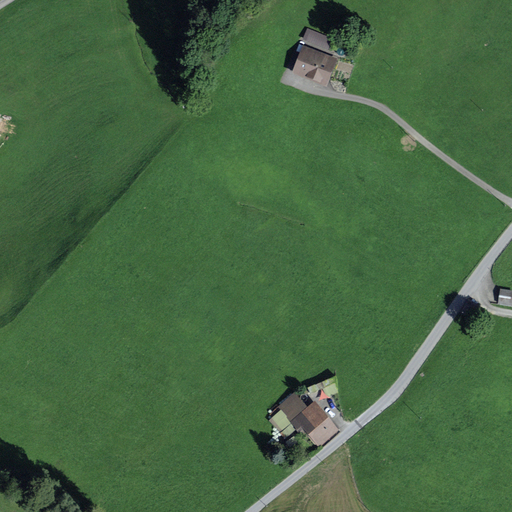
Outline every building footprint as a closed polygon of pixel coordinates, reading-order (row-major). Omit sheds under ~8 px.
[(331,40),(308,30),(304,39),(327,49),(331,40)] [(305,49),(297,71),(324,81),(332,59),(305,49)] [(511,291),(501,290),(499,303),(511,305),(511,297),(511,291)] [(324,393),(336,388),(335,374),(306,386),(309,391),(321,386),(324,393)] [(279,408),(272,414),(283,428),(291,421),(302,435),(309,430),(317,440),(324,434),(326,436),(334,430),(312,403),(306,408),(293,391),(277,405),(279,408)]
